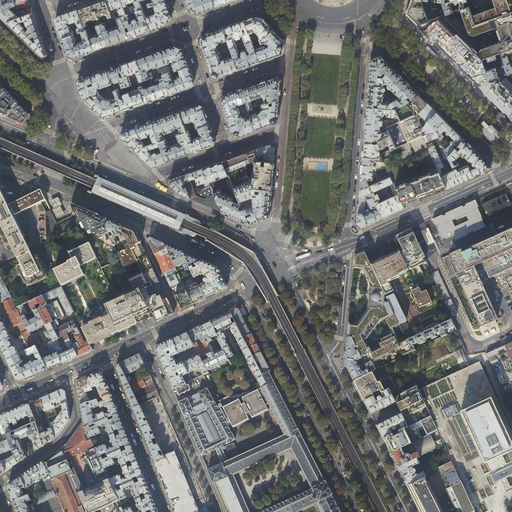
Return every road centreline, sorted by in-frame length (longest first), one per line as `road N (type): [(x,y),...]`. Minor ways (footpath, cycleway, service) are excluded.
road 1 (secondary): [(245,292),(357,511)]
road 2 (secondary): [(54,185),(219,257),(245,292)]
road 3 (tertiary): [(347,245),(361,51)]
road 4 (residential): [(219,511),(142,338)]
road 5 (residential): [(511,129),(384,0)]
road 6 (residential): [(381,45),(509,171)]
road 7 (secondary): [(509,171),(347,245)]
road 8 (secondary): [(404,511),(322,354)]
road 9 (residential): [(103,355),(166,511)]
road 10 (residential): [(67,371),(76,417),(57,444),(0,483)]
road 11 (secondary): [(272,240),(145,189)]
road 12 (residential): [(93,131),(207,90)]
